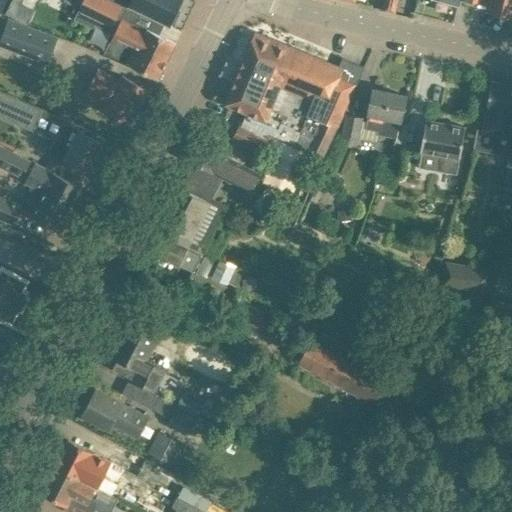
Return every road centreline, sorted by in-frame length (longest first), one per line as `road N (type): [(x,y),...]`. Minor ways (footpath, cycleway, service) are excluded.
road 1 (tertiary): [(0,455),(238,0)]
road 2 (unclassified): [(511,53),(364,28),(270,0)]
